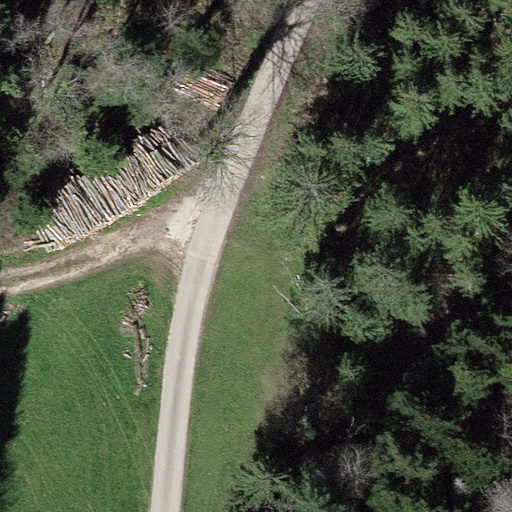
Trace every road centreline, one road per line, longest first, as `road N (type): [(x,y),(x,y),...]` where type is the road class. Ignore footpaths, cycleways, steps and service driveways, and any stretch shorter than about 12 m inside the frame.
road 1 (track): [(161,511),(178,359),(210,223)]
road 2 (track): [(303,0),(210,223)]
